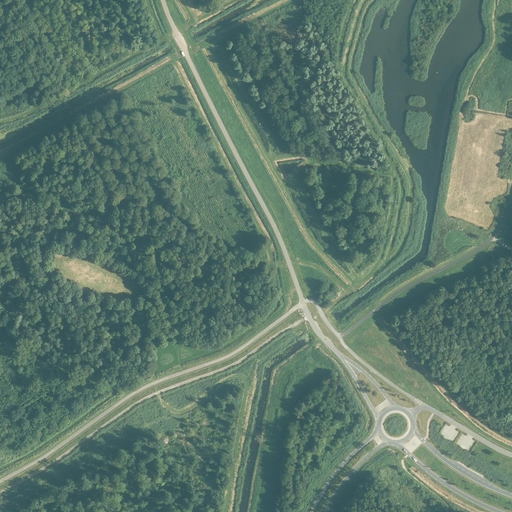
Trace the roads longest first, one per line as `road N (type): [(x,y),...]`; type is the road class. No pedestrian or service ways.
road 1 (unclassified): [(341,356),(311,321),(276,231),(162,0)]
road 2 (track): [(309,317),(234,364),(143,399),(0,492)]
road 3 (secondary): [(398,442),(450,487),(498,511)]
road 4 (secondary): [(511,495),(454,466),(412,429)]
